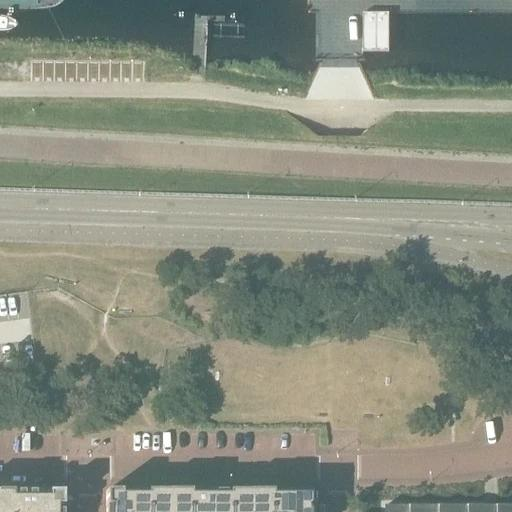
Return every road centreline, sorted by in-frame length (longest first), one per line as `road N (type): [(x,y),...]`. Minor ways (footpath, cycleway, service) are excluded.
road 1 (tertiary): [(511,226),(0,209)]
road 2 (residential): [(86,472),(336,468)]
road 3 (residential): [(336,468),(511,455)]
